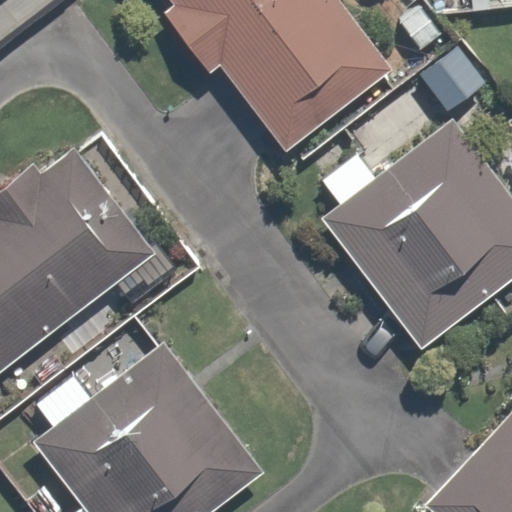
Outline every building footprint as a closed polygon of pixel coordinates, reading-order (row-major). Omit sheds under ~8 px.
[(153,0),(151,2),(197,67),(213,56),(278,147),(405,56),(364,0),(153,0)] [(511,261),(511,203),(445,114),(374,168),(352,139),(308,173),(332,205),(320,214),(411,337),(511,261)] [(0,350),(143,239),(68,144),(39,167),(26,151),(0,171),(0,350)] [(70,356),(2,407),(74,501),(59,511),(179,511),(250,458),(154,331),(88,381),(70,356)] [(511,511),(511,390),(414,496),(430,511),(511,511)]
